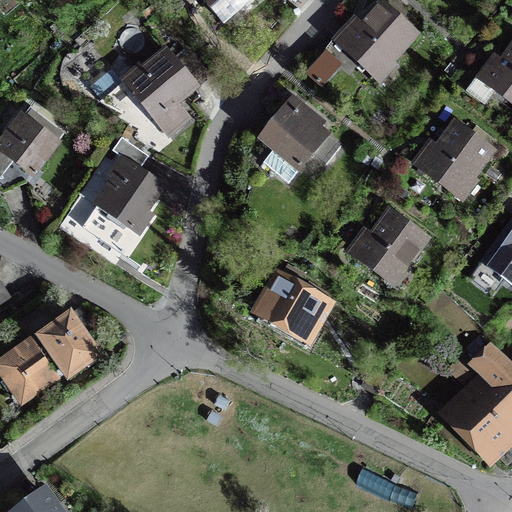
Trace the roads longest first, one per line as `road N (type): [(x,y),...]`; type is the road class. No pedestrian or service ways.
road 1 (residential): [(330,0),(219,128),(200,180),(177,342)]
road 2 (residential): [(510,497),(177,342)]
road 3 (residential): [(177,342),(0,473)]
road 4 (residential): [(177,342),(0,243)]
